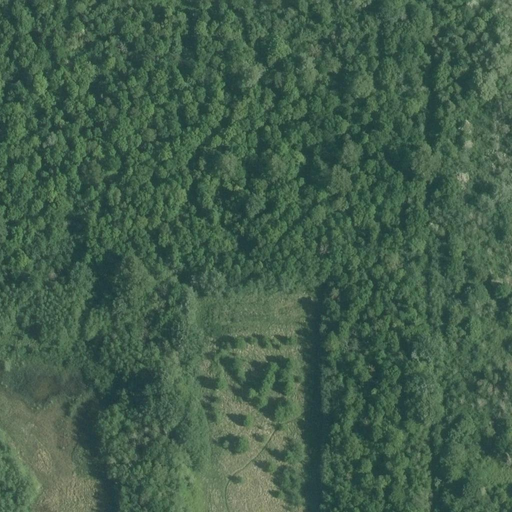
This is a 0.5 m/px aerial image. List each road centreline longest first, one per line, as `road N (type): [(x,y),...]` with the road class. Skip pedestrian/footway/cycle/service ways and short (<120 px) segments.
road 1 (track): [(0,38),(433,50)]
road 2 (track): [(430,511),(434,337),(423,253)]
